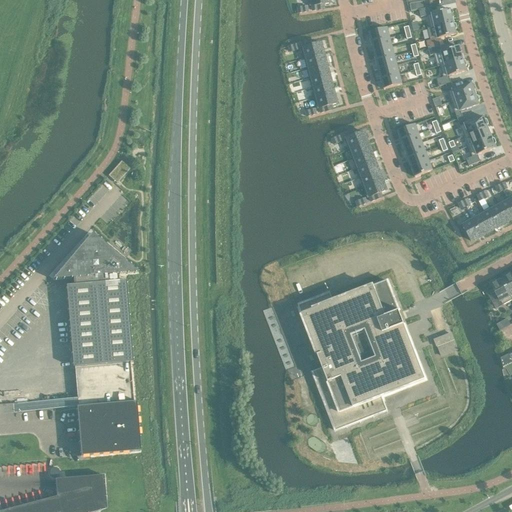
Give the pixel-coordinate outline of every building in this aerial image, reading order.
[(421,0),(422,2),(424,2),(425,8),(425,9),(431,7),(430,1),(432,0),(421,0)] [(425,8),(419,10),(420,17),(427,16),(430,27),(430,28),(453,22),(450,10),(432,14),(431,7),(425,9),(425,8)] [(430,40),(426,41),(428,49),(440,45),(438,39),(456,34),(455,30),(456,30),(457,28),(456,24),(454,23),(453,23),(453,22),(430,28),(430,27),(427,28),(430,40)] [(387,28),(369,33),(372,43),(390,38),(387,28)] [(390,38),(372,43),(374,52),(392,47),(390,38)] [(304,48),(301,49),(304,59),(324,54),(322,43),(308,47),(304,48)] [(440,45),(428,49),(430,56),(434,55),(438,67),(440,66),(463,59),(460,47),(442,52),(440,45)] [(392,47),(374,52),(376,61),(395,56),(392,47)] [(324,54),(304,59),(307,69),(327,64),(324,54)] [(395,56),(376,61),(379,70),(397,66),(395,56)] [(443,78),(437,80),(439,87),(445,85),(451,83),(449,76),(466,71),(465,67),(466,67),(467,65),(466,61),(464,60),(463,60),(463,59),(440,66),(443,78)] [(327,64),(307,69),(309,79),(330,73),(327,64)] [(397,66),(379,70),(381,80),(400,75),(397,66)] [(330,73),(309,79),(312,89),(332,83),(330,73)] [(400,75),(381,80),(384,89),(402,85),(400,75)] [(332,83),(312,89),(315,99),(335,93),(332,83)] [(451,83),(445,85),(448,91),(451,102),(475,94),(471,83),(453,90),(451,83)] [(335,93),(315,99),(317,109),(320,108),(324,107),(338,104),(335,93)] [(475,94),(451,102),(455,113),(457,120),(463,118),(460,111),(479,105),(478,102),(479,102),(480,100),(478,96),(476,95),(476,96),(475,94)] [(463,118),(457,120),(460,126),(464,137),(487,127),(487,126),(488,124),(487,120),(485,119),(484,119),(483,117),(465,124),(463,118)] [(416,125),(398,131),(401,141),(419,134),(416,125)] [(487,127),(464,137),(468,147),(491,137),(487,127)] [(347,139),(345,140),(349,150),(368,142),(364,132),(352,137),(347,139)] [(419,134),(401,141),(405,150),(422,143),(419,134)] [(472,157),(466,160),(469,166),(480,162),(478,155),(496,148),(495,145),(496,143),(495,139),(493,138),(492,138),(491,137),(468,147),(472,157)] [(368,142),(349,150),(353,159),(372,152),(368,142)] [(422,143),(405,150),(408,159),(426,152),(422,143)] [(372,152),(353,159),(356,169),(376,161),(372,152)] [(426,152),(408,159),(411,168),(429,161),(426,152)] [(376,161),(356,169),(360,178),(379,171),(376,161)] [(429,161),(411,168),(415,177),(433,171),(429,161)] [(379,171),(360,178),(363,188),(383,181),(379,171)] [(383,181),(363,188),(367,198),(370,197),(374,195),(387,191),(383,181)] [(511,207),(507,199),(498,203),(508,222),(511,219),(511,207)] [(498,203),(489,208),(499,227),(508,222),(498,203)] [(489,208),(480,213),(490,232),(499,227),(489,208)] [(480,213),(471,218),(481,236),(490,232),(480,213)] [(471,218),(462,223),(472,242),(481,236),(471,218)] [(137,273),(132,268),(91,234),(53,280),(72,278),(73,285),(66,286),(72,367),(132,362),(126,281),(118,281),(118,275),(137,273)] [(511,275),(501,280),(511,299),(511,298),(510,296),(511,294),(511,275)] [(9,297),(22,282),(17,277),(3,292),(9,297)] [(511,300),(511,299),(501,280),(491,285),(492,287),(485,291),(492,303),(499,300),(502,306),(511,300)] [(426,380),(405,326),(387,281),(333,302),(330,294),(298,306),(322,368),(313,372),(336,431),(387,411),(382,397),(415,384),(426,380)] [(498,323),(501,329),(511,324),(508,318),(498,323)] [(458,349),(452,335),(435,341),(440,355),(458,349)] [(282,356),(287,367),(294,364),(290,353),(282,356)] [(136,402),(133,402),(76,407),(80,456),(140,451),(136,402)] [(105,499),(105,498),(103,476),(57,479),(58,497),(0,511),(95,511),(96,511),(97,511),(98,511),(100,510),(100,509),(101,509),(102,507),(103,506),(104,505),(104,503),(105,502),(105,500),(105,499)]
